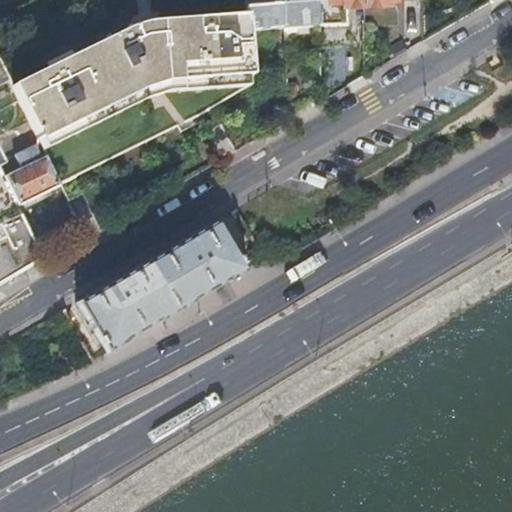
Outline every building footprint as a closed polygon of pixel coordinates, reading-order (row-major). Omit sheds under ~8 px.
[(281,0),(243,0),(245,15),(246,31),(247,31),(283,28),(281,0)] [(317,0),(281,0),(283,28),(319,26),(318,4),(317,0)] [(131,27),(12,86),(38,141),(141,90),(163,83),(250,74),(247,31),(246,31),(245,15),(157,22),(131,27)] [(310,77),(285,79),(287,115),(312,100),(310,77)] [(35,145),(0,162),(0,169),(18,206),(60,186),(45,156),(42,158),(35,145)] [(0,169),(0,283),(43,258),(18,206),(0,169)] [(178,312),(248,271),(218,220),(148,261),(178,312)] [(108,354),(178,312),(148,261),(78,302),(108,354)]
